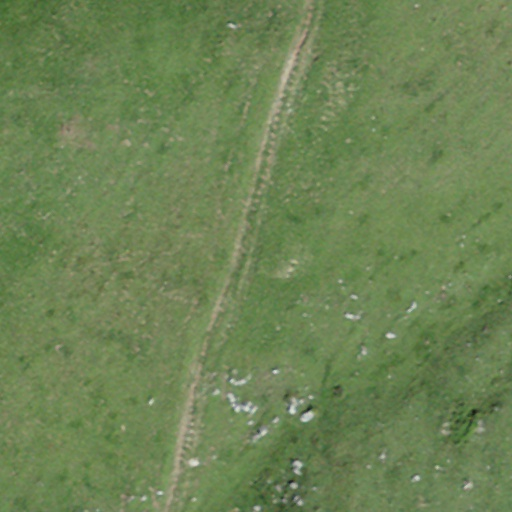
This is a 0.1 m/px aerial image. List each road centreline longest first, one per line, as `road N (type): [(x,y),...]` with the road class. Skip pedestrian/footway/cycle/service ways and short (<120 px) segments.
road 1 (track): [(313,0),(166,511)]
road 2 (track): [(0,72),(120,0)]
